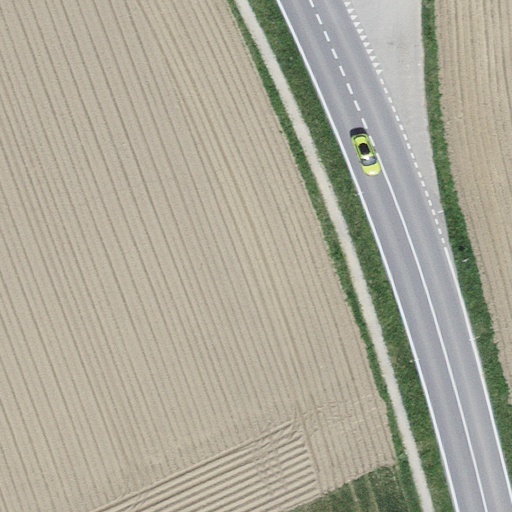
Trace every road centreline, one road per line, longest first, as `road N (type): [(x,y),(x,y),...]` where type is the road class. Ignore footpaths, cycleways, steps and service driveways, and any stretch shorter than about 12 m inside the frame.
road 1 (secondary): [(375,152),(442,346),(486,511)]
road 2 (secondary): [(309,0),(375,152)]
road 3 (unclassified): [(398,0),(375,152)]
